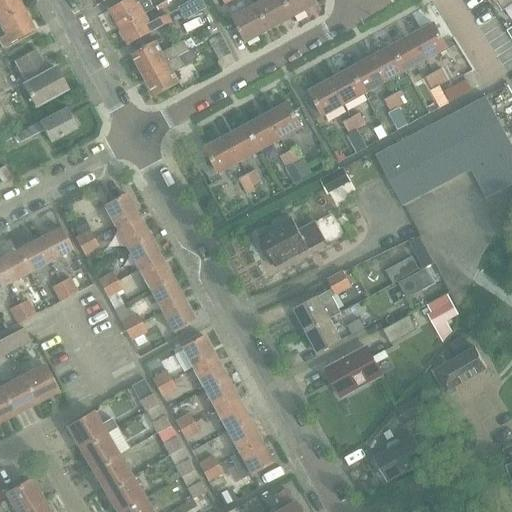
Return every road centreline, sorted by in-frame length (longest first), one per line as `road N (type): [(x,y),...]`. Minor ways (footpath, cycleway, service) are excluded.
road 1 (residential): [(339,511),(135,136)]
road 2 (residential): [(135,136),(358,15)]
road 3 (residential): [(135,136),(58,0)]
road 4 (residential): [(0,212),(135,136)]
road 5 (residential): [(78,511),(32,439),(0,451)]
